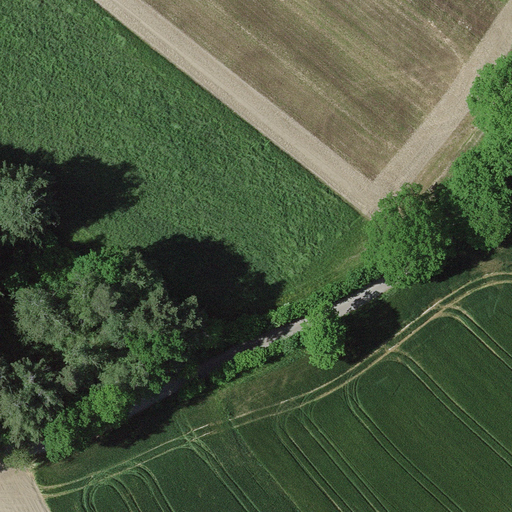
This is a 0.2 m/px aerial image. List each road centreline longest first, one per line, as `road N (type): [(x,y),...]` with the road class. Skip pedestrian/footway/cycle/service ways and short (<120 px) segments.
road 1 (track): [(410,266),(356,301),(226,356),(80,435),(0,452)]
road 2 (residential): [(511,146),(410,266)]
